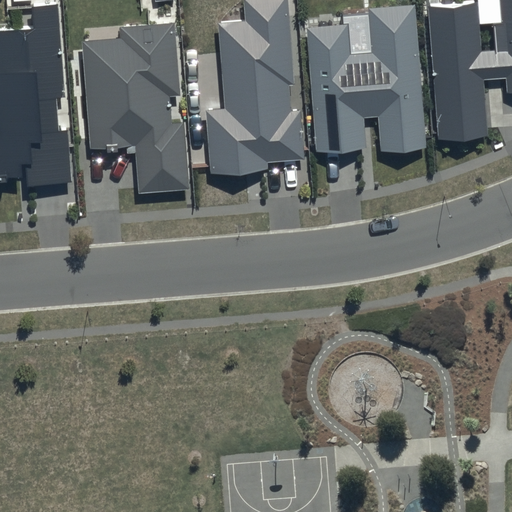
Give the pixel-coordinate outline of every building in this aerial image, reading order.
[(33,21),(0,23),(0,173),(4,173),(5,181),(71,175),(67,126),(58,126),(55,93),(64,92),(55,0),(50,0),(31,2),(33,21)] [(288,0),(242,0),(244,17),(216,19),(222,104),(204,106),(209,169),(268,165),(268,160),(304,157),(301,107),(290,108),(288,82),(294,82),(288,0)] [(476,0),(461,0),(427,3),(438,134),(487,131),(482,77),(506,75),(507,88),(511,87),(511,0),(500,0),(502,19),(492,20),(494,48),(480,49),(476,0)] [(415,1),(368,4),(371,49),(350,50),(348,20),(307,23),(317,146),(364,142),(362,115),(377,114),(380,146),(426,142),(415,1)] [(120,33),(80,36),(89,146),(134,143),(138,189),(188,185),(183,119),(171,120),(168,93),(179,92),(173,19),(120,24),(120,33)]
